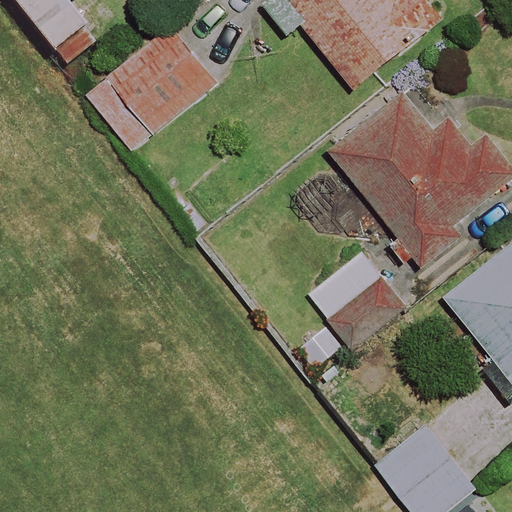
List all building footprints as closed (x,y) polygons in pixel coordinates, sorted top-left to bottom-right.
[(74,0),(3,0),(35,35),(74,0)] [(432,0),(284,0),(273,9),(294,36),(308,25),(359,89),(447,18),(432,0)] [(222,85),(180,28),(92,93),(135,150),(222,85)] [(511,156),(493,133),(476,146),(456,120),(443,131),(410,89),(335,149),(427,265),(462,237),(455,228),(511,182),(511,156)] [(511,247),(450,296),(497,356),(487,363),(511,395),(511,247)] [(411,306),(366,252),(313,296),(358,350),(411,306)] [(450,511),(482,487),(432,426),(382,466),(418,511),(450,511)]
